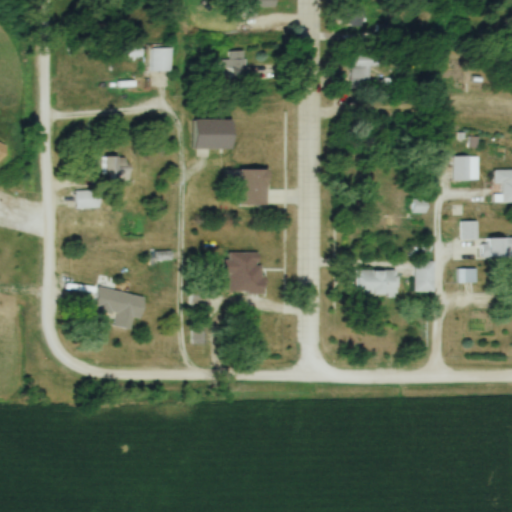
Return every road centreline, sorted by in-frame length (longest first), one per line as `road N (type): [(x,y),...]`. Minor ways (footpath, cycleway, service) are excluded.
road 1 (residential): [(50,334),(59,360),(89,375),(511,380)]
road 2 (residential): [(306,380),(313,0)]
road 3 (residential): [(50,334),(43,223),(48,0)]
road 4 (residential): [(456,100),(312,100)]
road 5 (residential): [(47,116),(169,111)]
